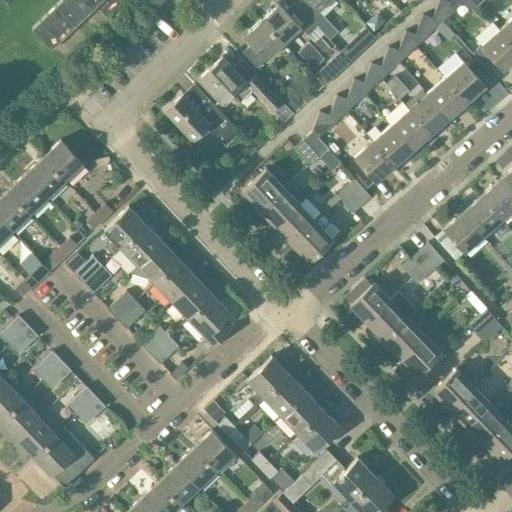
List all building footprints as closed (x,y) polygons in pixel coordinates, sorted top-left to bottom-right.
[(61,0),(32,29),(52,50),(103,0),(61,0)] [(280,2),(262,18),(284,42),(299,28),(307,36),(317,26),(318,25),(295,0),(286,9),(280,2)] [(295,0),(318,25),(317,26),(329,39),(338,30),(318,10),(328,0),(295,0)] [(438,24),(456,7),(449,4),(449,1),(446,0),(438,0),(432,17),(431,20),(438,24)] [(449,0),(449,1),(449,4),(456,7),(461,2),(469,11),(478,3),(476,0),(449,0)] [(422,14),(415,33),(414,36),(422,39),(438,24),(431,20),(432,17),(422,14)] [(511,14),(499,26),(511,41),(511,14)] [(245,34),(251,42),(241,52),(257,67),(267,58),(284,42),(262,18),(245,34)] [(443,19),(438,24),(436,25),(448,39),(455,32),(443,19)] [(340,50),(349,60),(375,36),(366,26),(340,50)] [(511,59),(511,41),(499,26),(480,43),(502,68),(511,59)] [(405,30),(398,50),(397,53),(404,55),(422,39),(414,36),(415,33),(405,30)] [(387,72),(404,55),(397,53),(398,50),(387,46),(381,66),(380,68),(387,72)] [(314,74),(323,85),(349,60),(340,50),(314,74)] [(273,110),(282,101),(255,73),(247,80),(246,78),(223,54),(200,77),(225,103),(234,96),(238,101),(252,89),(271,111),(273,110)] [(462,58),(443,75),(465,100),(484,84),(462,58)] [(370,62),(363,82),(362,84),(370,87),(387,72),(380,68),(381,66),(370,62)] [(465,100),(443,75),(425,90),(447,116),(465,100)] [(352,104),(370,87),(362,84),(363,82),(353,78),(346,98),(345,101),(352,104)] [(447,116),(425,90),(407,107),(429,132),(447,116)] [(292,91),(283,100),(293,111),(300,105),(303,102),(292,91)] [(184,92),(183,93),(164,110),(191,139),(206,125),(221,141),(237,126),(211,98),(199,109),(184,92)] [(336,94),(329,114),(328,116),(336,119),(352,104),(345,101),(346,98),(336,94)] [(283,100),(282,101),(273,110),(274,112),(268,117),(277,126),(283,121),(293,111),(283,100)] [(429,132),(407,107),(389,123),(411,148),(429,132)] [(336,119),(328,116),(329,114),(318,110),(312,129),(319,135),(336,119)] [(389,123),(371,138),(393,164),(411,148),(389,123)] [(311,130),(303,137),(320,155),(328,148),(311,130)] [(310,164),(320,155),(303,137),(294,146),(310,164)] [(393,164),(371,138),(353,154),(375,180),(393,164)] [(63,179),(81,162),(60,139),(42,157),(63,179)] [(45,196),(63,179),(42,157),(24,173),(45,196)] [(511,193),(511,165),(498,178),(511,193)] [(242,190),(259,208),(282,186),(265,168),(242,190)] [(28,212),(45,196),(24,173),(7,190),(28,212)] [(354,178),(346,185),(361,203),(370,196),(354,178)] [(501,217),(511,207),(511,193),(498,178),(480,194),(501,217)] [(361,203),(346,185),(337,193),(335,192),(322,205),(327,210),(340,198),(352,212),(361,203)] [(259,208),(275,225),(298,203),(282,186),(259,208)] [(0,218),(10,229),(28,212),(7,190),(0,196),(0,218)] [(482,234),(501,217),(480,194),(462,210),(482,234)] [(103,203),(94,211),(102,220),(111,211),(103,203)] [(275,225),(292,242),(315,221),(298,203),(275,225)] [(102,228),(120,246),(145,223),(127,204),(102,228)] [(464,250),(482,234),(462,210),(443,227),(464,250)] [(94,211),(84,220),(92,229),(102,220),(94,211)] [(0,238),(10,229),(0,218),(0,238)] [(332,238),(315,221),(292,242),(309,260),(332,238)] [(120,246),(137,264),(161,241),(145,223),(120,246)] [(69,236),(59,245),(67,254),(77,244),(69,236)] [(150,277),(154,281),(178,258),(161,241),(137,264),(128,271),(130,274),(147,279),(150,277)] [(434,267),(443,259),(427,241),(418,249),(434,267)] [(67,254),(59,245),(50,254),(58,262),(67,254)] [(425,275),(434,267),(418,249),(409,257),(425,275)] [(41,278),(42,277),(49,270),(31,251),(20,262),(38,281),(41,278)] [(73,272),(83,282),(102,264),(92,254),(73,272)] [(416,283),(425,275),(409,257),(400,265),(416,283)] [(154,281),(171,299),(195,276),(178,258),(154,281)] [(102,264),(83,282),(92,292),(111,274),(102,264)] [(349,302),(366,320),(390,297),(373,279),(370,282),(364,275),(345,293),(351,300),(349,302)] [(171,299),(187,316),(212,293),(195,276),(171,299)] [(23,296),(32,287),(23,279),(14,287),(23,296)] [(406,315),(407,315),(415,307),(397,289),(390,297),(366,320),(382,337),(406,315)] [(107,308),(116,317),(135,299),(126,290),(107,308)] [(187,316),(204,334),(201,337),(210,346),(228,329),(220,321),(230,312),(212,293),(187,316)] [(144,309),(135,299),(116,317),(126,327),(144,309)] [(485,307),(467,324),(475,333),(493,316),(485,307)] [(0,332),(0,333),(9,342),(28,324),(18,314),(0,332)] [(382,337),(399,355),(423,332),(407,315),(406,315),(382,337)] [(475,333),(483,342),(501,325),(493,316),(475,333)] [(37,334),(28,324),(9,342),(19,352),(37,334)] [(141,343),(149,352),(168,334),(159,325),(141,343)] [(439,348),(423,332),(399,355),(415,371),(439,348)] [(178,344),(168,334),(149,352),(159,362),(178,344)] [(33,368),(43,377),(61,359),(52,350),(33,368)] [(245,377),(263,396),(288,372),(271,353),(245,377)] [(61,359),(43,377),(52,387),(71,369),(61,359)] [(431,389),(448,406),(472,383),(455,366),(431,389)] [(305,389),(288,372),(263,396),(279,413),(305,389)] [(0,383),(0,417),(21,398),(4,380),(0,383)] [(448,406),(465,424),(489,401),(472,383),(448,406)] [(67,403),(76,413),(95,395),(86,385),(67,403)] [(321,407),(305,389),(279,413),(296,431),(321,407)] [(95,395),(76,413),(86,423),(105,405),(95,395)] [(38,415),(21,398),(0,417),(0,421),(15,437),(38,415)] [(506,419),(489,401),(465,424),(482,442),(506,419)] [(339,425),(321,407),(296,431),(314,449),(339,425)] [(15,437),(32,455),(55,433),(38,415),(15,437)] [(217,424),(224,432),(233,424),(225,416),(217,424)] [(499,459),(501,457),(508,464),(511,460),(511,424),(506,419),(482,442),(499,459)] [(233,424),(224,432),(235,442),(243,434),(233,424)] [(50,474),(51,473),(63,486),(93,457),(63,426),(55,433),(32,455),(50,474)] [(214,469),(232,451),(211,429),(193,446),(214,469)] [(196,485),(214,469),(193,446),(175,463),(196,485)] [(250,459),(258,467),(267,459),(258,450),(250,459)] [(345,468),(335,458),(321,472),(331,482),(333,481),(349,498),(374,474),(357,456),(345,468)] [(267,459),(258,467),(268,477),(277,469),(267,459)] [(179,502),(196,485),(175,463),(158,480),(179,502)] [(277,469),(268,477),(282,491),(293,480),(279,466),(277,469)] [(282,491),(292,501),(312,481),(303,471),(282,491)] [(349,498),(362,511),(387,511),(380,504),(392,492),(374,474),(349,498)] [(154,511),(168,511),(179,502),(158,480),(140,497),(154,511)] [(292,501),(282,491),(271,502),(280,511),(301,511),(302,511),(291,501),(292,501)] [(254,492),(245,501),(253,510),(263,500),(254,492)] [(154,511),(140,497),(123,511),(154,511)] [(251,511),(253,510),(245,501),(236,510),(237,511),(251,511)]
